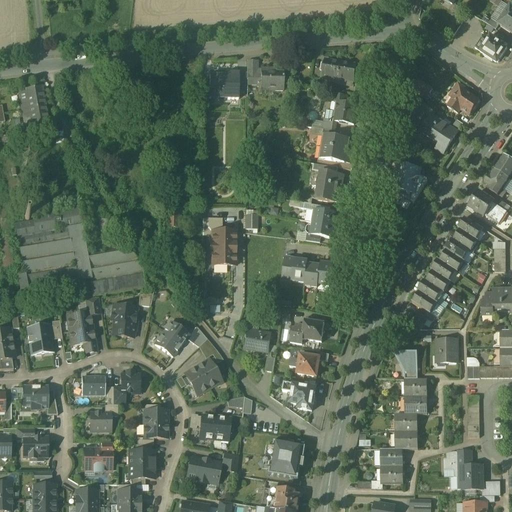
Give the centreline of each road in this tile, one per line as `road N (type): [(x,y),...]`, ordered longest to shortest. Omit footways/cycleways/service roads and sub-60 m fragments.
road 1 (track): [(336,449),(241,378),(150,264),(92,184),(45,65)]
road 2 (residential): [(404,31),(0,71)]
road 3 (secondary): [(359,363),(420,237),(504,110)]
road 4 (residential): [(157,511),(183,426),(163,378),(121,356),(54,375)]
road 5 (residential): [(404,31),(364,261)]
road 6 (secondary): [(359,363),(326,511)]
